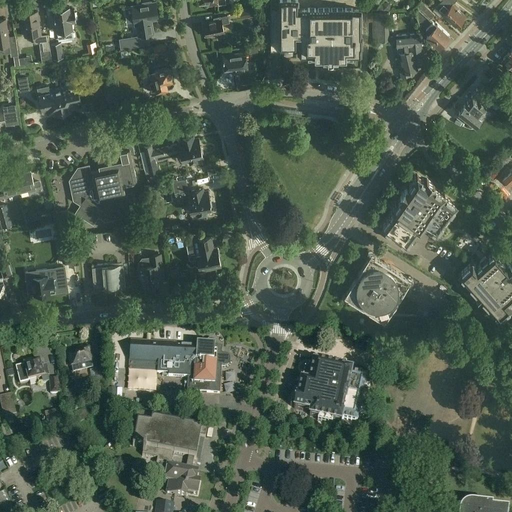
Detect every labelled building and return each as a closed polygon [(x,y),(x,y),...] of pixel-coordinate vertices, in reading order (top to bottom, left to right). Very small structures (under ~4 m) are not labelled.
[(280,47),(297,47),(300,47),(300,55),(309,55),(309,50),(315,50),(315,57),(323,57),(323,61),(338,61),(338,57),(346,57),(346,50),(353,50),(353,55),(361,54),(361,46),(362,46),(362,34),(361,34),(361,19),(362,19),(362,15),(361,15),(361,9),(353,9),(353,8),(307,9),(307,10),(298,10),(297,0),(281,0),(279,0),(280,47)] [(458,9),(459,8),(454,3),(457,0),(442,0),(443,0),(435,8),(444,16),(445,18),(447,20),(448,19),(457,28),(462,23),(460,22),(465,16),(458,9)] [(139,36),(154,34),(152,24),(151,24),(150,20),(159,19),(156,3),(152,4),(151,2),(142,3),(143,5),(132,7),(135,23),(137,22),(139,36)] [(420,2),(414,8),(422,32),(438,48),(450,35),(436,22),(435,23),(429,18),(433,14),(420,2)] [(70,6),(53,8),(57,32),(58,40),(74,38),(73,30),(74,30),(73,23),(77,22),(75,8),(71,9),(70,6)] [(237,10),(238,17),(255,14),(254,7),(237,10)] [(389,41),(388,12),(372,12),(372,41),(389,41)] [(22,15),(25,38),(33,37),(35,45),(43,44),(44,52),(41,52),(42,61),(52,59),(48,35),(41,36),(38,13),(22,15)] [(205,37),(224,33),(222,24),(229,22),(228,16),(221,18),(221,17),(214,19),(214,20),(202,23),(205,37)] [(0,47),(10,46),(11,57),(18,56),(16,36),(8,37),(6,20),(0,21),(0,47)] [(421,48),(420,33),(396,35),(397,47),(396,47),(397,53),(400,52),(401,53),(413,51),(414,56),(424,54),(423,48),(421,48)] [(136,46),(134,38),(121,40),(122,49),(136,46)] [(51,43),(53,59),(63,57),(61,42),(51,43)] [(166,51),(164,45),(147,49),(149,55),(166,51)] [(511,49),(511,50),(510,51),(508,53),(503,59),(501,62),(508,68),(511,66),(511,72),(511,73),(511,74),(509,76),(506,74),(502,78),(511,86),(511,49)] [(425,59),(424,54),(414,56),(413,51),(401,53),(400,52),(397,53),(399,58),(398,59),(402,78),(410,76),(409,72),(418,70),(416,63),(422,62),(421,59),(425,59)] [(223,60),(224,70),(231,69),(231,68),(232,68),(233,72),(248,70),(245,52),(232,54),(232,55),(223,56),(223,60)] [(99,65),(98,57),(89,58),(91,67),(99,65)] [(156,90),(157,91),(168,88),(172,87),(174,84),(173,80),(170,67),(152,71),(155,82),(149,84),(151,92),(156,90)] [(30,90),(28,76),(19,78),(21,91),(30,90)] [(496,90),(508,101),(511,97),(511,96),(504,89),(506,87),(503,84),(502,85),(494,77),(489,81),(497,89),(496,90)] [(71,108),(78,107),(77,102),(82,101),(78,85),(67,88),(66,85),(58,87),(63,112),(72,110),(71,108)] [(54,112),(55,114),(63,112),(58,87),(45,90),(46,93),(39,94),(42,111),(47,109),(48,114),(54,112)] [(477,89),(471,96),(472,96),(465,105),(464,105),(459,112),(460,113),(457,117),(463,121),(466,118),(475,125),(481,118),(488,108),(488,109),(493,101),(477,89)] [(19,124),(17,104),(4,106),(6,125),(19,124)] [(486,117),(490,121),(496,113),(492,109),(486,117)] [(202,155),(203,154),(202,149),(200,148),(198,139),(192,140),(191,137),(178,140),(179,144),(153,150),(152,145),(143,147),(150,174),(158,172),(155,161),(182,155),(183,161),(190,159),(190,162),(198,161),(197,157),(202,156),(202,155)] [(99,217),(105,221),(126,217),(134,204),(132,192),(126,193),(124,185),(137,182),(134,167),(131,168),(129,159),(132,159),(131,155),(137,154),(137,153),(131,154),(130,149),(131,147),(130,149),(124,150),(123,144),(124,150),(120,151),(121,154),(112,156),(111,153),(97,156),(100,169),(91,171),(90,164),(78,167),(69,180),(74,201),(80,205),(75,213),(94,225),(99,217)] [(509,183),(510,182),(511,185),(511,168),(511,169),(510,170),(507,167),(501,172),(504,175),(503,176),(503,177),(503,180),(506,183),(509,182),(509,183)] [(30,171),(16,175),(21,193),(20,193),(28,191),(29,192),(35,190),(36,193),(42,191),(39,182),(34,183),(30,171)] [(435,185),(427,179),(425,180),(417,174),(416,175),(414,173),(410,180),(412,181),(407,188),(406,186),(400,195),(402,196),(397,202),(395,201),(390,207),(392,209),(394,210),(382,227),(393,235),(391,238),(398,242),(400,240),(407,245),(419,228),(420,229),(424,224),(437,233),(445,223),(447,224),(452,218),(449,216),(457,205),(444,196),(445,194),(434,186),(435,185)] [(2,178),(5,191),(0,191),(0,195),(1,199),(13,196),(13,195),(20,193),(21,193),(16,175),(2,178)] [(206,210),(211,209),(211,208),(212,206),(211,201),(209,200),(208,191),(202,192),(201,189),(188,191),(186,180),(173,182),(176,199),(182,197),(184,207),(190,206),(191,213),(198,211),(199,219),(207,217),(206,210)] [(0,217),(3,228),(9,226),(3,203),(0,203),(0,217)] [(69,219),(68,210),(53,213),(55,222),(69,219)] [(36,217),(38,225),(53,222),(51,214),(36,217)] [(58,229),(67,227),(66,220),(57,222),(58,229)] [(211,238),(203,240),(201,232),(185,236),(191,261),(199,259),(202,270),(222,265),(218,247),(214,248),(211,238)] [(77,260),(73,242),(70,242),(61,244),(63,262),(77,260)] [(472,262),(459,274),(464,280),(462,282),(468,288),(470,286),(477,294),(476,295),(480,300),(481,299),(489,307),(487,309),(492,315),(494,313),(500,319),(511,308),(511,266),(509,263),(507,265),(495,251),(487,258),(485,256),(480,261),(482,263),(477,267),(472,262)] [(158,284),(157,270),(162,269),(160,255),(152,256),(153,265),(138,267),(139,279),(141,278),(143,286),(158,284)] [(12,275),(6,256),(0,257),(0,260),(5,278),(12,275)] [(407,278),(375,257),(372,261),(368,258),(346,292),(350,295),(348,299),(380,320),(382,316),(386,318),(408,284),(404,282),(407,278)] [(106,290),(108,290),(110,289),(112,287),(117,286),(117,289),(125,289),(123,265),(118,266),(118,263),(92,265),(94,288),(97,288),(98,289),(103,290),(106,290)] [(31,278),(33,286),(27,287),(28,295),(34,295),(36,295),(38,296),(41,295),(43,294),(55,292),(55,290),(58,290),(58,292),(68,290),(65,267),(55,268),(55,269),(51,270),(52,272),(47,272),(47,269),(39,271),(40,276),(31,278)] [(214,347),(214,343),(213,341),(211,340),(208,340),(206,343),(206,346),(130,342),(128,370),(157,372),(156,373),(162,374),(162,376),(187,378),(186,392),(219,394),(221,366),(224,366),(227,366),(228,363),(229,361),(228,358),(227,356),(224,355),(221,355),(221,347),(214,347)] [(254,364),(260,349),(253,346),(247,362),(254,364)] [(70,367),(92,362),(89,348),(76,351),(77,352),(67,354),(70,367)] [(39,361),(31,363),(30,360),(23,362),(24,366),(15,368),(20,384),(29,382),(28,381),(41,378),(43,383),(49,382),(50,400),(59,400),(58,378),(49,379),(46,367),(41,368),(39,361)] [(292,407),(292,409),(308,412),(308,414),(317,416),(316,421),(329,424),(331,418),(339,420),(340,416),(355,419),(364,375),(349,372),(350,368),(311,360),(310,367),(303,365),(300,381),(299,380),(296,397),(294,396),(294,398),(290,397),(288,406),(292,407)] [(151,391),(137,390),(136,400),(151,400),(151,391)] [(10,396),(0,398),(0,402),(3,418),(15,415),(10,396)] [(86,408),(74,413),(78,423),(90,418),(86,408)] [(157,466),(160,467),(170,469),(173,455),(188,458),(193,459),(198,437),(205,438),(207,430),(201,425),(198,429),(164,422),(165,417),(134,413),(132,430),(136,431),(132,447),(143,449),(142,457),(158,460),(157,466)] [(185,471),(170,469),(160,467),(158,480),(164,481),(169,482),(166,494),(186,498),(186,494),(197,496),(199,482),(196,482),(197,473),(191,472),(193,459),(188,458),(185,471)] [(155,511),(172,511),(173,506),(157,503),(155,511)]
